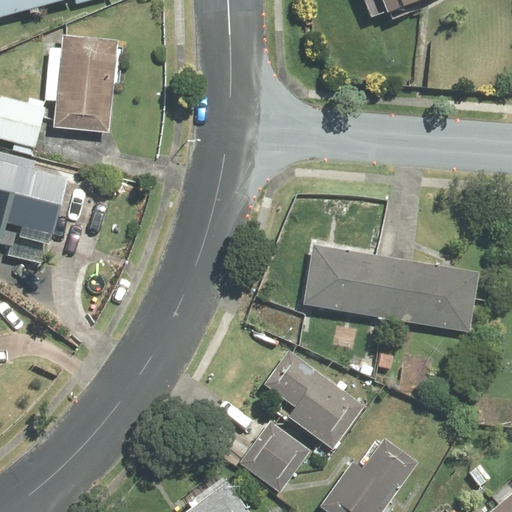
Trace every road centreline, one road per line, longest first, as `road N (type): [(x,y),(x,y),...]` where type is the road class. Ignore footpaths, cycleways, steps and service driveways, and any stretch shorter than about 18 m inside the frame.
road 1 (residential): [(8,511),(101,424),(167,331),(214,204),(228,131)]
road 2 (residential): [(511,150),(228,131)]
road 3 (residential): [(228,131),(228,0)]
